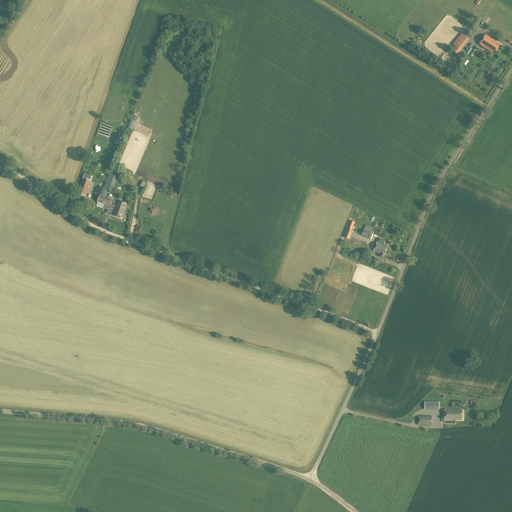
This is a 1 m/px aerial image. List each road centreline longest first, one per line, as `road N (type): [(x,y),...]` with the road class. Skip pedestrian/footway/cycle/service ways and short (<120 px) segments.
road 1 (unclassified): [(310,479),(432,196),(511,70)]
road 2 (track): [(0,161),(93,226),(377,332)]
road 3 (unclassified): [(310,479),(152,428),(0,411)]
